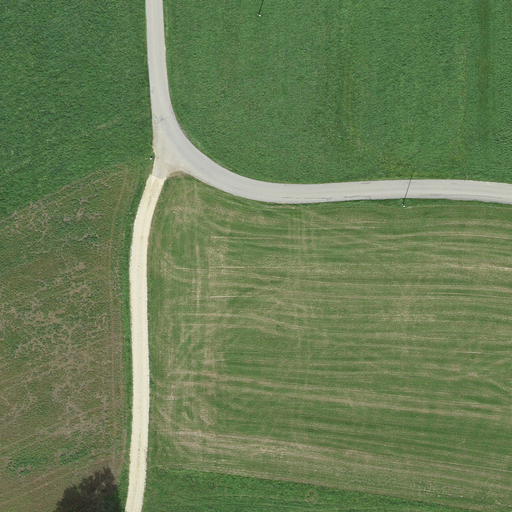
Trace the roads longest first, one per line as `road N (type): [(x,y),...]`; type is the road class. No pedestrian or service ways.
road 1 (unclassified): [(511,193),(274,192),(219,177),(167,135),(153,0)]
road 2 (track): [(131,511),(140,439),(140,235),(153,185),(175,148)]
